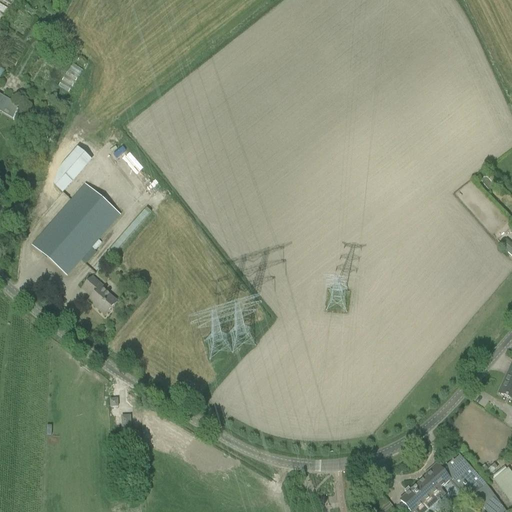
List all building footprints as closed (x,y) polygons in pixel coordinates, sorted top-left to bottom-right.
[(0,0),(0,28),(15,0),(0,0)] [(82,72),(72,66),(58,88),(68,95),(82,72)] [(0,108),(15,117),(19,106),(5,98),(0,95),(0,108)] [(91,163),(77,151),(57,174),(53,188),(63,196),(91,163)] [(85,185),(32,246),(67,277),(73,269),(80,261),(86,255),(91,249),(120,216),(94,194),(85,185)] [(105,266),(151,213),(146,209),(100,262),(103,265),(105,266)] [(511,257),(511,245),(506,240),(500,247),(511,257)] [(103,265),(100,262),(99,262),(92,271),(95,273),(103,265)] [(105,317),(112,310),(117,303),(104,291),(106,289),(93,277),(88,282),(82,290),(92,298),(88,302),(105,317)] [(506,376),(498,394),(511,400),(511,371),(509,370),(506,376)] [(122,438),(131,438),(130,417),(121,418),(122,438)] [(505,511),(486,486),(459,456),(441,472),(438,467),(400,501),(409,511),(425,511),(444,495),(439,490),(450,481),(469,502),(474,497),(485,511),(505,511)] [(511,503),(511,475),(508,470),(494,480),(511,503)] [(456,488),(449,491),(455,504),(462,501),(456,488)] [(378,511),(389,511),(393,509),(384,497),(374,506),(378,511)]
